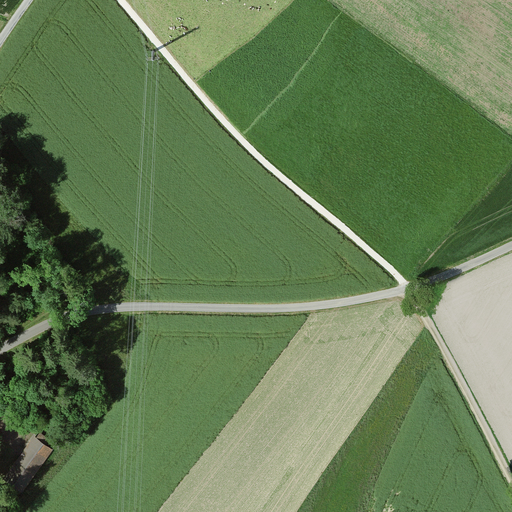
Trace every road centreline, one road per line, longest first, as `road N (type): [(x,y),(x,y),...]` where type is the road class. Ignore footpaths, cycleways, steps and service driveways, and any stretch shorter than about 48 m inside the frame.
road 1 (tertiary): [(0,351),(86,311),(312,307),(407,288),(511,245)]
road 2 (track): [(124,0),(190,81),(407,288)]
